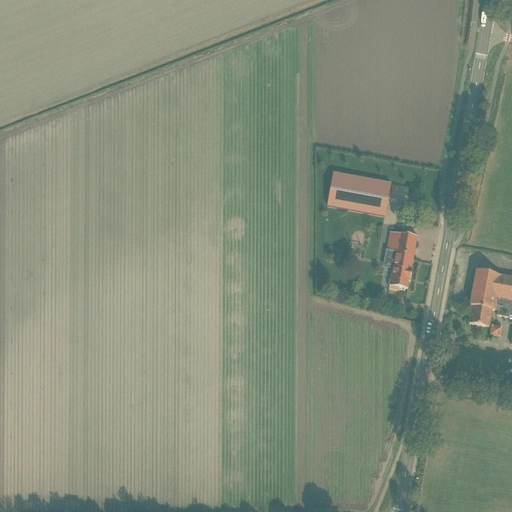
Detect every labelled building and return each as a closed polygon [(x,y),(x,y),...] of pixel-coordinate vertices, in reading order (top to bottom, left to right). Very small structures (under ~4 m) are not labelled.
[(333,173),(328,205),(385,215),(386,209),(390,184),(333,173)] [(396,252),(389,289),(399,291),(399,289),(407,290),(408,283),(410,283),(412,271),(410,271),(417,238),(390,233),(387,250),(396,252)] [(470,307),(472,307),(487,310),(491,311),(491,309),(497,311),(496,316),(509,318),(510,312),(511,312),(511,278),(476,272),(470,307)] [(472,307),(469,324),(488,328),(491,311),(487,310),(472,307)] [(490,337),(502,337),(502,326),(490,326),(490,337)]
